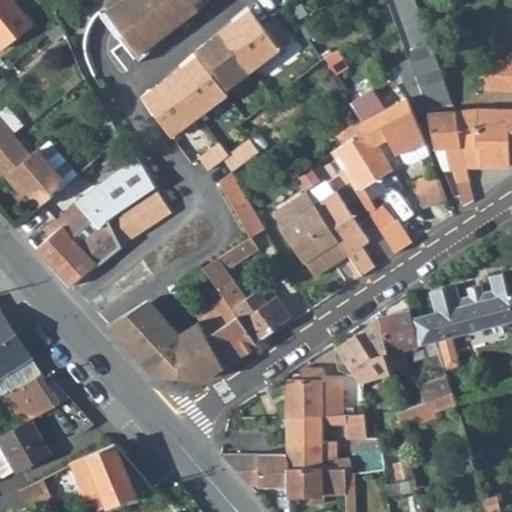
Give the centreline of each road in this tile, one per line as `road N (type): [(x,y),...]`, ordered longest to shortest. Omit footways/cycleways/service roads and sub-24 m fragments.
road 1 (residential): [(166,431),(511,202)]
road 2 (residential): [(204,204),(117,96),(238,0)]
road 3 (residential): [(79,340),(231,240),(204,204)]
road 4 (residential): [(204,204),(58,318)]
road 5 (track): [(142,403),(104,436),(0,485)]
road 6 (residential): [(79,340),(166,431)]
